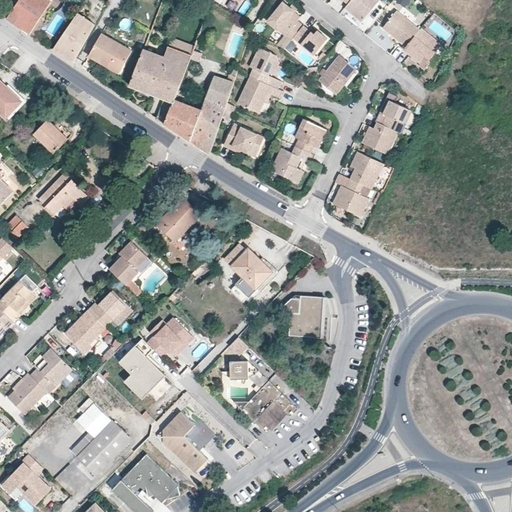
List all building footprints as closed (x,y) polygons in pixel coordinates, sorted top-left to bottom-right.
[(31,33),(51,2),(48,0),(19,0),(8,18),(31,33)] [(379,0),(342,0),(348,4),(365,18),(379,0)] [(269,21),(292,39),(293,38),(304,25),(298,21),(301,17),(295,12),(289,7),(283,3),(269,21)] [(298,9),(292,4),(289,7),(295,12),(298,9)] [(365,18),(348,4),(345,9),(361,23),(365,18)] [(36,37),(51,13),(46,10),(31,33),(36,37)] [(420,30),(396,10),(383,28),(388,32),(391,35),(406,47),(420,30)] [(74,63),(95,25),(78,13),(54,49),(74,63)] [(311,32),(304,25),(293,38),(314,56),(328,39),(317,30),(314,34),(311,32)] [(442,45),(421,28),(420,30),(406,47),(404,49),(412,56),(410,58),(425,70),(430,63),(428,62),(442,45)] [(123,67),(133,51),(102,33),(88,56),(105,66),(109,59),(123,67)] [(196,47),(172,38),(169,46),(193,55),(194,50),(196,47)] [(333,51),(350,59),(354,50),(337,42),(333,51)] [(175,100),(187,70),(188,66),(191,59),(193,55),(169,46),(165,57),(144,49),(130,86),(165,99),(158,119),(165,124),(175,100)] [(277,55),(259,47),(249,67),(254,69),(250,76),(275,88),(279,90),(283,81),(270,75),(271,74),(274,75),(279,65),(280,63),(277,55)] [(199,62),(202,53),(194,50),(193,55),(191,59),(199,62)] [(357,70),(339,55),(327,70),(322,76),(319,80),(336,95),(357,70)] [(123,67),(109,59),(105,66),(119,74),(123,67)] [(278,77),(282,67),(279,65),(274,75),(278,77)] [(235,83),(237,77),(229,74),(227,80),(235,83)] [(227,106),(235,83),(227,80),(215,76),(202,110),(175,100),(165,124),(210,155),(226,109),(227,106)] [(275,88),(250,76),(238,103),(260,114),(269,94),(272,95),(275,88)] [(23,101),(0,79),(0,112),(6,119),(23,101)] [(411,110),(390,100),(386,108),(383,114),(381,113),(377,122),(394,130),(398,120),(405,124),(411,110)] [(234,112),(226,109),(224,114),(232,118),(234,112)] [(327,129),(304,118),(295,137),(299,139),(296,146),(309,152),(311,153),(314,146),(318,148),(327,129)] [(72,135),(58,121),(54,125),(48,119),(33,134),(53,153),(72,135)] [(394,130),(377,122),(374,128),(370,126),(362,142),(388,155),(399,132),(394,130)] [(265,137),(234,123),(224,145),(231,149),(232,146),(242,150),(250,154),(254,145),(260,148),(265,137)] [(296,146),(295,145),(292,152),(282,147),(271,170),(296,182),(301,170),(301,169),(298,168),(302,158),(305,160),(306,160),(309,152),(296,146)] [(384,164),(357,151),(351,166),(355,168),(351,178),(363,184),(372,188),(384,164)] [(75,176),(68,169),(65,172),(72,179),(75,176)] [(305,171),(301,170),(296,182),(299,184),(305,171)] [(4,177),(0,172),(0,202),(1,204),(14,191),(2,179),(4,177)] [(65,172),(39,199),(55,215),(63,206),(66,208),(71,213),(79,204),(81,206),(89,197),(78,187),(80,185),(72,179),(65,172)] [(339,173),(335,182),(342,185),(346,187),(351,178),(339,173)] [(363,184),(351,178),(346,187),(342,185),(334,203),(361,217),(370,199),(367,198),(358,193),(363,184)] [(367,198),(372,188),(363,184),(358,193),(367,198)] [(200,213),(185,199),(168,216),(167,214),(157,225),(174,240),(200,213)] [(29,227),(16,215),(5,227),(17,239),(29,227)] [(2,237),(0,238),(0,254),(3,258),(13,247),(2,237)] [(149,257),(132,241),(121,252),(124,254),(122,256),(115,263),(110,269),(127,285),(137,296),(142,292),(140,290),(140,289),(131,280),(139,272),(137,270),(149,257)] [(240,276),(228,289),(240,301),(243,298),(252,288),(255,291),(274,272),(265,263),(263,266),(237,241),(221,258),(240,276)] [(30,304),(38,297),(33,292),(21,280),(0,300),(0,308),(14,322),(22,314),(21,313),(18,311),(28,301),(30,304)] [(252,288),(243,298),(246,300),(255,291),(252,288)] [(96,302),(89,309),(106,327),(113,320),(118,325),(134,310),(113,290),(99,305),(96,302)] [(321,337),(324,296),(301,295),(300,298),(291,298),(285,305),(285,313),(291,313),(290,335),(321,337)] [(30,304),(28,301),(18,311),(21,313),(30,304)] [(7,329),(14,322),(0,308),(0,327),(3,325),(7,329)] [(90,344),(107,327),(106,327),(89,309),(88,309),(74,325),(75,327),(67,335),(83,351),(90,344)] [(191,336),(172,317),(164,325),(154,336),(147,343),(154,349),(160,356),(167,348),(169,351),(180,339),(185,343),(191,336)] [(154,336),(164,325),(159,320),(148,331),(154,336)] [(75,327),(74,325),(65,334),(67,335),(75,327)] [(239,337),(230,346),(240,355),(248,346),(239,337)] [(166,376),(146,357),(154,349),(147,343),(143,339),(120,363),(133,375),(126,382),(144,400),(150,393),(147,390),(150,387),(153,390),(166,376)] [(180,339),(169,351),(173,355),(185,343),(180,339)] [(93,346),(90,344),(83,351),(86,353),(93,346)] [(77,352),(70,346),(67,349),(73,356),(77,352)] [(38,368),(31,375),(48,392),(49,394),(61,381),(73,369),(52,347),(42,356),(47,361),(49,363),(41,371),(39,369),(38,368)] [(114,352),(110,348),(103,355),(103,356),(100,359),(104,363),(114,352)] [(249,360),(230,361),(231,373),(231,379),(249,379),(249,360)] [(269,380),(249,360),(249,379),(261,389),(269,380)] [(41,371),(49,363),(47,361),(39,369),(41,371)] [(31,375),(28,372),(22,378),(24,380),(8,397),(26,414),(33,407),(48,392),(31,375)] [(298,409),(269,380),(261,389),(249,401),(239,401),(237,405),(242,409),(264,431),(269,427),(284,412),(285,413),(287,415),(288,415),(289,415),(290,415),(292,415),(298,409)] [(96,438),(113,420),(90,397),(79,408),(84,412),(77,419),(90,431),(96,438)] [(195,425),(181,411),(163,430),(164,442),(196,473),(209,459),(185,436),(195,425)] [(285,413),(284,412),(269,427),(271,429),(285,413)] [(0,452),(6,446),(0,441),(0,440),(11,430),(0,419),(0,452)] [(132,438),(113,420),(96,438),(90,431),(71,451),(77,456),(96,475),(132,438)] [(473,436),(482,433),(479,425),(471,428),(473,436)] [(249,448),(256,452),(261,442),(253,438),(249,448)] [(62,456),(57,451),(54,455),(58,460),(62,456)] [(180,485),(147,453),(112,489),(136,511),(153,511),(154,511),(139,495),(146,487),(149,497),(154,495),(162,503),(166,499),(180,495),(178,486),(180,485)] [(44,468),(29,454),(23,460),(24,461),(2,484),(11,494),(18,487),(36,505),(52,489),(38,475),(44,468)] [(77,457),(57,477),(73,494),(88,479),(75,466),(80,460),(77,457)] [(22,491),(18,487),(11,494),(15,498),(22,491)]
